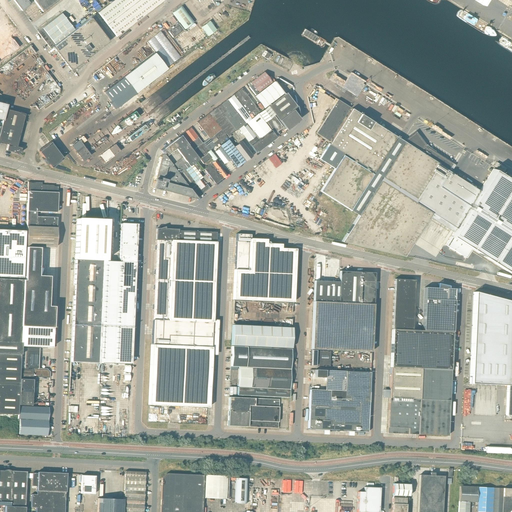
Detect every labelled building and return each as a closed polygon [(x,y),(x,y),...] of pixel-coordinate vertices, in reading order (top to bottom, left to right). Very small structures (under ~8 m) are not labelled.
[(12,0),(15,2),(21,11),(30,4),(28,1),(28,0),(32,0),(34,2),(42,12),(56,0),(12,0)] [(107,0),(95,0),(91,3),(97,11),(109,2),(107,0)] [(113,0),(97,12),(116,36),(160,3),(163,0),(113,0)] [(193,22),(181,6),(172,13),(184,29),(193,22)] [(61,13),(50,22),(42,28),(38,32),(43,39),(50,48),(54,44),(55,44),(74,29),(61,13)] [(94,14),(83,23),(101,47),(109,41),(97,25),(101,22),(94,14)] [(209,21),(201,27),(208,36),(216,30),(209,21)] [(101,47),(83,23),(75,29),(87,46),(93,53),(101,47)] [(178,24),(168,31),(173,37),(183,30),(178,24)] [(93,53),(87,46),(75,29),(67,36),(70,40),(74,45),(78,50),(81,55),(85,59),(93,53)] [(160,31),(147,41),(166,66),(179,57),(160,31)] [(52,46),(56,51),(70,40),(67,36),(52,46)] [(56,51),(59,54),(60,56),(74,45),(70,40),(56,51)] [(63,61),(78,50),(74,45),(60,56),(63,61)] [(268,59),(271,54),(262,49),(259,54),(268,59)] [(63,61),(67,65),(81,55),(78,50),(63,61)] [(166,68),(154,52),(122,77),(134,93),(151,80),(166,68)] [(71,70),(85,59),(81,55),(67,65),(71,70)] [(44,70),(41,66),(35,70),(38,75),(44,70)] [(264,72),(250,83),(257,93),(271,82),(264,72)] [(333,75),(329,81),(357,95),(360,89),(333,75)] [(274,81),(254,96),(263,108),(283,93),(274,81)] [(96,94),(95,92),(92,88),(90,90),(89,88),(84,91),(90,99),(96,94)] [(241,88),(233,94),(251,118),(259,111),(241,88)] [(296,106),(285,92),(267,106),(278,120),(296,106)] [(232,95),(227,99),(220,104),(227,113),(224,116),(217,107),(209,113),(214,120),(220,129),(221,129),(225,134),(226,133),(227,136),(248,120),(251,118),(232,95)] [(350,107),(337,99),(316,133),(328,141),(342,120),(350,107)] [(296,106),(278,120),(286,130),(299,119),(296,105),(296,106)] [(274,115),(267,106),(258,113),(265,122),(265,121),(274,133),(282,127),(273,115),(274,115)] [(2,120),(0,128),(0,142),(7,144),(6,150),(16,153),(16,154),(18,154),(21,152),(21,150),(20,150),(21,147),(16,146),(25,113),(5,108),(2,120)] [(328,143),(319,159),(334,168),(320,191),(330,197),(358,215),(341,241),(404,256),(429,217),(431,212),(455,227),(456,228),(479,191),(450,172),(438,164),(438,163),(448,170),(452,163),(427,147),(427,148),(424,147),(425,144),(415,131),(403,141),(398,137),(370,120),(352,109),(344,120),(329,144),(328,143)] [(214,120),(209,113),(199,120),(197,122),(208,138),(202,143),(190,127),(183,133),(180,135),(198,158),(218,143),(226,137),(225,134),(221,129),(220,129),(214,120)] [(256,152),(276,137),(263,120),(258,113),(238,128),(250,145),(256,152)] [(198,158),(180,135),(160,150),(163,153),(174,168),(177,171),(178,174),(198,158)] [(244,161),(227,139),(219,145),(236,167),(244,161)] [(78,140),(71,146),(83,161),(90,155),(87,152),(88,152),(87,150),(86,151),(78,140)] [(50,167),(52,166),(62,158),(50,141),(49,142),(37,151),(42,157),(42,158),(44,160),(46,164),(47,163),(50,167)] [(246,160),(252,155),(241,141),(235,145),(246,160)] [(105,161),(114,155),(119,151),(117,148),(118,148),(117,146),(116,147),(114,144),(109,149),(100,155),(105,161)] [(213,150),(222,162),(228,158),(219,146),(213,150)] [(159,156),(157,163),(174,168),(163,153),(159,156)] [(207,153),(199,159),(203,164),(211,158),(207,153)] [(215,184),(227,174),(215,159),(203,169),(215,184)] [(202,169),(196,161),(191,164),(198,172),(202,169)] [(496,162),(494,166),(503,172),(506,168),(496,162)] [(157,163),(156,169),(168,172),(173,174),(177,171),(174,168),(157,163)] [(160,189),(163,190),(164,190),(168,172),(156,169),(151,187),(160,189)] [(197,198),(210,188),(206,184),(205,185),(200,178),(195,182),(194,180),(185,169),(179,174),(197,198)] [(456,228),(445,245),(465,257),(471,248),(511,274),(511,273),(511,180),(493,169),(479,191),(456,228)] [(169,191),(171,192),(174,193),(179,175),(178,174),(177,171),(173,174),(169,191)] [(164,190),(165,190),(168,191),(169,191),(173,174),(168,172),(164,190)] [(174,193),(177,194),(179,194),(180,194),(184,181),(179,175),(174,193)] [(28,182),(26,211),(56,213),(57,192),(56,192),(56,187),(52,187),(52,186),(40,186),(40,184),(34,183),(34,182),(28,182)] [(186,196),(188,197),(191,197),(195,199),(197,198),(188,186),(186,196)] [(248,213),(259,215),(262,203),(249,200),(247,207),(250,207),(248,213)] [(27,212),(26,227),(36,227),(36,217),(36,213),(27,212)] [(36,227),(56,227),(56,218),(36,217),(36,227)] [(72,322),(70,360),(70,362),(130,364),(133,298),(133,281),(133,279),(134,263),(134,254),(135,249),(135,246),(136,224),(120,223),(120,226),(119,243),(118,262),(105,261),(106,220),(76,219),(72,322)] [(56,228),(36,227),(26,227),(25,246),(42,247),(55,248),(56,228)] [(150,370),(148,405),(160,405),(208,407),(211,347),(211,352),(216,352),(217,344),(217,343),(211,342),(211,336),(217,333),(218,323),(217,323),(213,323),(212,323),(212,322),(215,233),(216,232),(177,231),(177,229),(164,229),(163,227),(161,228),(159,229),(156,229),(156,240),(155,240),(155,243),(155,245),(155,251),(154,269),(154,275),(153,284),(153,290),(153,291),(153,303),(152,304),(152,310),(152,313),(152,320),(151,329),(151,335),(151,339),(151,345),(150,370)] [(0,277),(21,278),(24,231),(0,229),(0,277)] [(250,234),(247,234),(236,234),(234,270),(233,300),(293,302),(295,249),(280,248),(280,244),(265,244),(266,239),(250,239),(250,234)] [(426,245),(423,250),(436,256),(439,250),(433,250),(432,252),(429,252),(430,248),(433,248),(430,247),(432,243),(429,243),(429,240),(431,241),(437,242),(434,240),(433,240),(430,239),(428,239),(426,244),(426,245)] [(21,280),(19,326),(22,326),(39,327),(51,328),(52,328),(53,307),(47,306),(48,276),(37,276),(38,248),(25,247),(23,281),(21,280)] [(311,349),(370,352),(371,352),(373,303),(374,273),(359,272),(339,271),(339,282),(314,281),(313,301),(311,349)] [(51,328),(39,327),(22,326),(19,326),(21,280),(0,279),(0,354),(19,355),(20,355),(20,346),(51,348),(52,328),(51,328)] [(424,287),(424,288),(424,291),(424,295),(424,298),(424,299),(453,300),(454,289),(448,289),(448,286),(437,284),(437,288),(424,287)] [(469,375),(469,384),(507,386),(507,390),(506,390),(507,390),(506,415),(511,415),(511,448),(509,449),(508,454),(511,453),(511,310),(510,310),(511,302),(473,292),(473,295),(472,325),(472,326),(470,355),(470,356),(469,375)] [(452,332),(453,300),(424,299),(423,302),(423,305),(423,309),(423,312),(423,316),(423,320),(422,323),(422,327),(422,330),(452,332)] [(291,348),(291,328),(274,327),(232,325),(231,345),(273,347),(291,348)] [(392,329),(390,355),(390,370),(388,398),(387,433),(447,436),(450,370),(452,332),(422,330),(412,330),(402,330),(392,329)] [(231,346),(231,347),(230,366),(239,367),(238,380),(238,384),(238,387),(237,387),(236,395),(288,398),(290,349),(273,348),(231,346)] [(39,368),(38,368),(39,348),(25,348),(24,368),(33,369),(32,377),(49,378),(49,372),(46,369),(41,369),(39,369),(39,368)] [(329,351),(310,350),(310,356),(310,366),(328,367),(329,351)] [(19,355),(0,354),(0,364),(19,365),(19,355)] [(19,365),(0,364),(0,374),(18,375),(19,365)] [(32,369),(20,369),(19,379),(32,379),(32,369)] [(343,401),(344,391),(344,381),(345,371),(325,370),(324,390),(309,390),(309,399),(343,401)] [(370,372),(345,371),(344,381),(369,382),(370,372)] [(18,375),(0,374),(0,383),(18,385),(18,375)] [(31,392),(32,380),(19,379),(19,392),(31,392)] [(344,381),(344,391),(369,392),(369,382),(344,381)] [(0,383),(0,393),(17,395),(18,385),(0,383)] [(343,401),(368,402),(369,392),(344,391),(343,401)] [(31,405),(31,392),(19,392),(18,405),(31,405)] [(17,395),(0,393),(0,413),(16,415),(17,395)] [(274,427),(274,428),(277,428),(278,422),(279,422),(279,417),(278,417),(279,400),(228,397),(227,426),(247,427),(247,426),(274,427)] [(332,431),(346,431),(367,432),(368,402),(343,401),(309,399),(308,429),(332,431)] [(47,435),(48,407),(18,406),(17,419),(19,419),(19,434),(47,435)] [(0,470),(0,505),(9,506),(11,471),(0,470)] [(25,472),(18,471),(11,471),(9,506),(24,507),(26,472),(25,472)] [(31,486),(36,486),(36,494),(31,494),(30,507),(35,507),(34,511),(63,511),(65,473),(61,473),(58,473),(37,472),(37,473),(32,473),(31,486)] [(419,475),(416,511),(441,511),(443,484),(443,476),(433,476),(434,473),(433,473),(430,472),(429,473),(429,475),(419,475)] [(201,511),(202,498),(203,475),(167,473),(166,473),(166,474),(161,478),(161,479),(160,504),(159,511),(201,511)] [(94,476),(81,475),(80,494),(94,494),(94,476)] [(205,475),(203,475),(202,498),(227,499),(228,476),(205,475)] [(235,478),(234,503),(246,504),(247,478),(235,478)] [(393,483),(392,495),(408,496),(409,484),(393,483)] [(458,501),(469,502),(476,502),(477,487),(459,486),(458,501)] [(356,511),(378,511),(379,488),(364,487),(364,492),(358,492),(356,511)] [(491,511),(493,488),(478,487),(476,511),(491,511)] [(501,511),(502,488),(493,488),(492,510),(491,511),(501,511)] [(511,488),(503,488),(502,488),(501,511),(507,511),(511,508),(511,488)] [(121,511),(122,500),(123,500),(123,499),(122,499),(97,498),(96,511),(121,511)]
